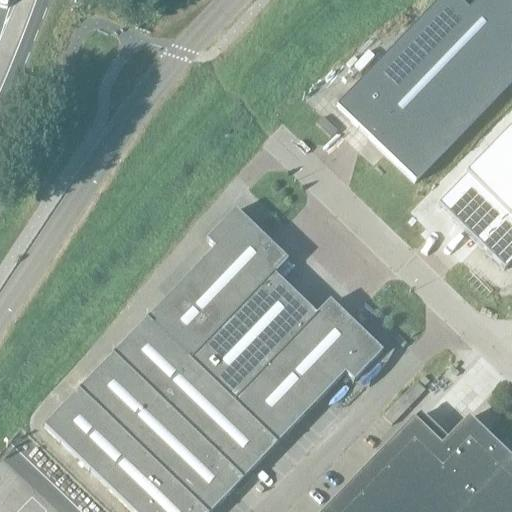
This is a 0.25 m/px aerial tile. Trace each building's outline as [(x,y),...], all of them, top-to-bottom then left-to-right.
[(511,83),(511,1),(510,0),(479,0),(467,13),(453,0),(440,0),(335,110),(414,185),(511,83)] [(511,128),(463,178),(464,179),(465,179),(511,224),(511,128)] [(437,207),(503,272),(511,261),(511,224),(465,179),(464,179),(437,207)] [(216,255),(115,358),(45,431),(128,511),(214,511),(234,493),(237,496),(254,478),(250,475),(344,379),(350,386),(379,357),(370,348),(376,342),(364,330),(358,336),(329,309),(315,323),(272,281),(287,266),(254,234),(259,229),(256,226),(247,217),(242,223),(234,215),(205,244),(216,255)] [(511,511),(511,464),(467,421),(439,450),(411,422),(325,511),(511,511)]
